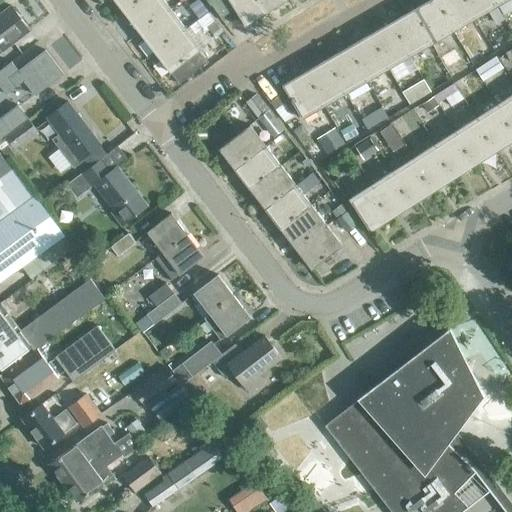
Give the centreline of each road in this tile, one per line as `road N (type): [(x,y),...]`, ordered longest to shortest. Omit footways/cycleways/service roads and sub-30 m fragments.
road 1 (residential): [(152,117),(228,64),(254,68),(381,0)]
road 2 (unclassified): [(308,310),(284,298),(152,117)]
road 3 (unclassified): [(308,310),(453,234)]
road 4 (unclassified): [(152,117),(66,0)]
